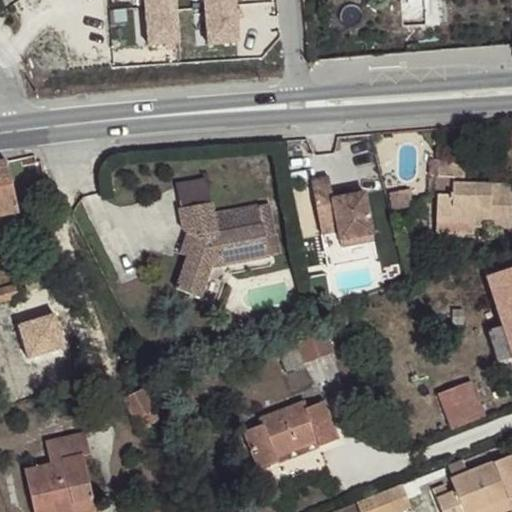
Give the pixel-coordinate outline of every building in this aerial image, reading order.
[(170,0),(129,0),(133,45),(174,42),(170,0)] [(229,0),(189,0),(193,48),(233,45),(229,0)] [(249,26),(278,23),(275,1),(246,5),(249,26)] [(6,162),(0,162),(0,217),(18,214),(6,162)] [(511,186),(464,185),(465,162),(439,162),(437,227),(511,229),(511,186)] [(329,178),(311,182),(321,236),(338,233),(341,249),(373,243),(364,195),(352,197),(333,201),(332,195),(329,178)] [(350,191),(332,195),(333,201),(352,197),(350,191)] [(412,206),(409,191),(390,195),(394,212),(412,206)] [(176,290),(201,298),(211,270),(213,270),(214,261),(267,250),(265,239),(259,208),(215,216),(212,205),(181,211),(186,237),(196,239),(187,259),(176,290)] [(274,237),(267,207),(259,208),(265,239),(274,237)] [(178,256),(187,259),(196,239),(186,237),(178,256)] [(214,261),(213,270),(269,259),(267,250),(214,261)] [(62,281),(56,260),(23,269),(29,290),(62,281)] [(511,269),(488,277),(511,350),(511,269)] [(0,305),(19,300),(15,286),(0,289),(0,305)] [(18,323),(27,358),(62,349),(54,315),(18,323)] [(323,328),(276,345),(288,372),(333,355),(323,328)] [(452,431),(485,418),(471,382),(439,396),(452,431)] [(244,434),(260,471),(279,463),(277,458),(316,442),(319,449),(339,441),(322,402),(304,409),(301,404),(261,420),(264,426),(244,434)] [(45,511),(72,506),(73,511),(94,511),(96,511),(84,458),(91,456),(85,434),(45,443),(50,466),(25,472),(34,511),(45,511)] [(277,458),(279,463),(319,449),(316,442),(277,458)] [(479,511),(510,500),(511,498),(511,457),(469,474),(463,463),(450,468),(457,489),(453,490),(449,483),(435,489),(443,511),(479,511)] [(402,488),(375,498),(380,511),(399,511),(411,507),(402,488)] [(380,511),(375,498),(358,504),(361,511),(380,511)] [(504,511),(511,509),(511,505),(510,500),(479,511),(504,511)]
